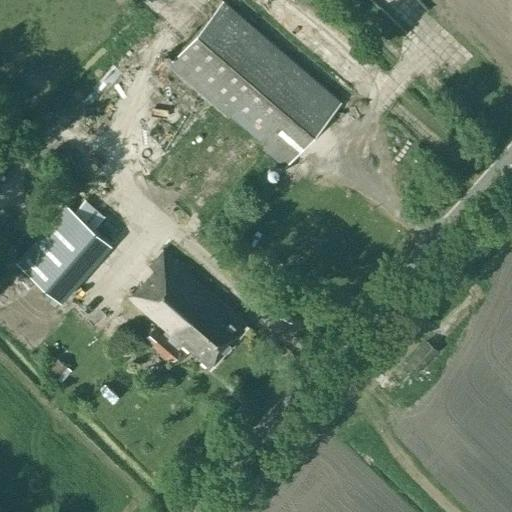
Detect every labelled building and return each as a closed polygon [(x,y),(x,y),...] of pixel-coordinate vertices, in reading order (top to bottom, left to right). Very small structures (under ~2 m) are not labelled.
[(265,143),(262,146),(284,165),(340,100),(221,0),(220,0),(169,61),(265,143)] [(297,0),(243,0),(303,34),(317,11),(297,0)] [(345,52),(336,77),(368,89),(377,64),(345,52)] [(458,74),(468,62),(458,52),(447,63),(458,74)] [(227,112),(223,118),(155,199),(186,225),(258,138),(227,112)] [(110,241),(91,225),(104,211),(84,195),(73,208),(64,200),(14,258),(48,288),(42,293),(55,304),(110,241)] [(178,346),(182,342),(209,366),(246,324),(163,249),(136,279),(140,282),(130,294),(167,327),(162,332),(154,325),(145,336),(171,359),(180,349),(178,346)] [(432,354),(437,348),(426,338),(401,365),(412,375),(417,370),(423,375),(438,360),(432,354)] [(46,368),(55,375),(65,363),(56,356),(46,368)]
